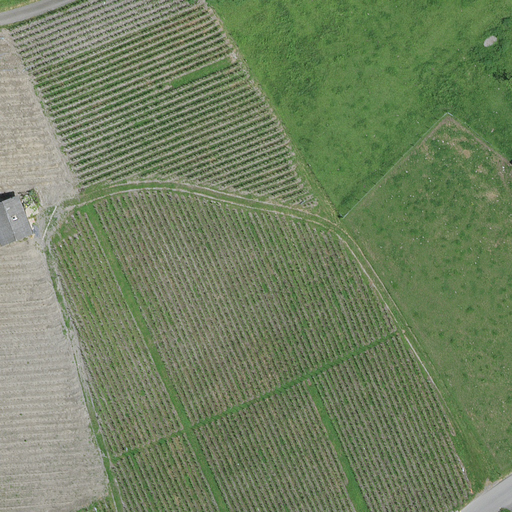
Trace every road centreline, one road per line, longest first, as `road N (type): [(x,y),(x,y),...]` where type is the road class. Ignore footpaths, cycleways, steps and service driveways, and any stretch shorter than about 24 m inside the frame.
road 1 (track): [(503,494),(362,259),(330,223),(167,184),(92,195)]
road 2 (track): [(121,511),(50,263),(53,223),(92,195)]
